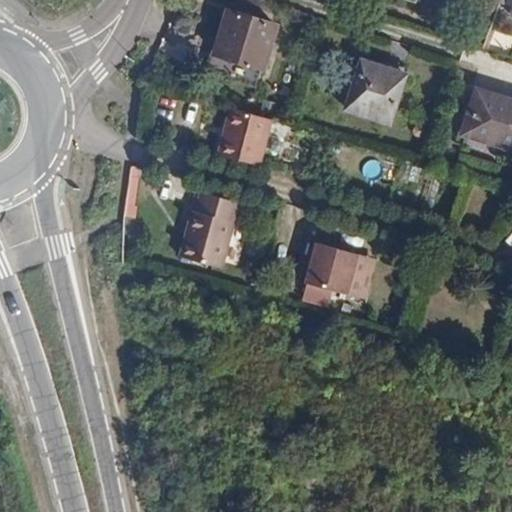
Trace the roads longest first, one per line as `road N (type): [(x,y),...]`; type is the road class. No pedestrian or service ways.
road 1 (secondary): [(115,511),(49,220),(47,150)]
road 2 (secondary): [(0,271),(76,511)]
road 3 (unknown): [(289,0),(470,57)]
road 4 (residential): [(52,135),(107,54),(127,2)]
